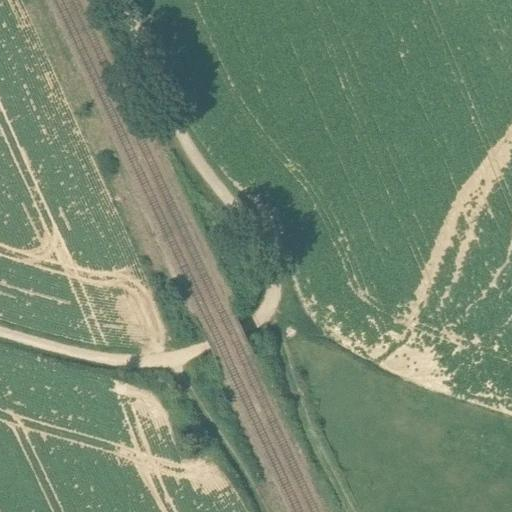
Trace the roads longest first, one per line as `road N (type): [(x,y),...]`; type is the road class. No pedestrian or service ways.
road 1 (unclassified): [(123,0),(178,130),(268,252),(270,304),(241,329),(161,360),(104,359),(0,333)]
road 2 (track): [(265,310),(348,511)]
road 3 (track): [(172,358),(263,511)]
